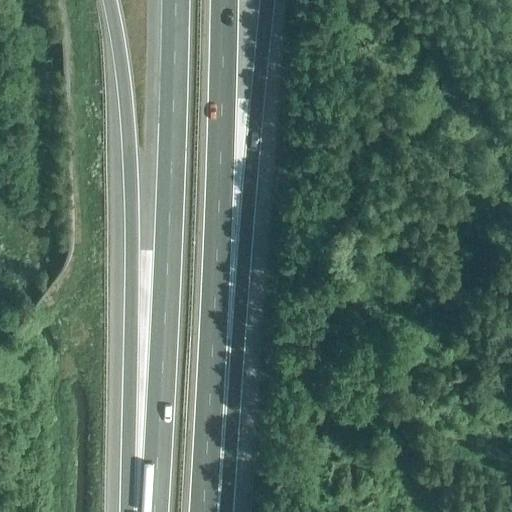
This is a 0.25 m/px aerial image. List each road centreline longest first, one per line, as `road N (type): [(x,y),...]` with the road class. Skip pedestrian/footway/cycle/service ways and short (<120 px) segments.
road 1 (motorway): [(205,511),(266,0)]
road 2 (motorway): [(108,0),(127,138),(138,511)]
road 3 (motorway): [(203,511),(228,0)]
road 4 (motorway): [(174,0),(151,511)]
